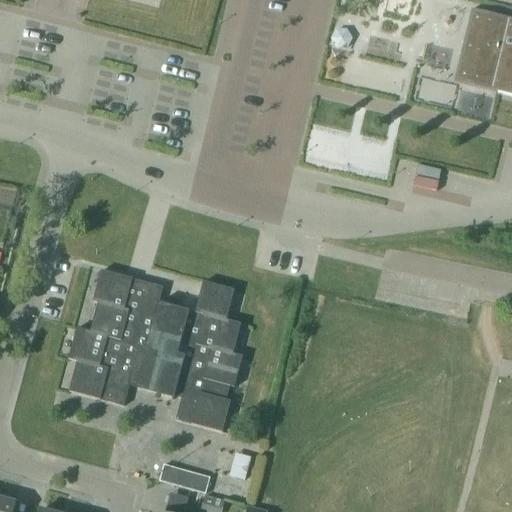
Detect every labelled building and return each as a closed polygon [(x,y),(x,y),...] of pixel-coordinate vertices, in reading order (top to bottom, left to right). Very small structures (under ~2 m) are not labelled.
[(511,19),(471,9),(470,11),(475,13),(459,81),(454,80),(454,82),(511,95),(511,19)] [(352,39),(347,31),(337,31),(332,40),(337,48),(347,48),(352,39)] [(436,178),(459,180),(460,170),(437,168),(436,178)] [(76,330),(68,360),(77,363),(69,393),(124,407),(129,388),(173,400),(174,397),(182,399),(176,421),(222,434),(231,403),(226,401),(230,388),(234,389),(242,358),(233,356),(240,326),(238,325),(226,322),(234,291),(203,283),(194,318),(188,316),(189,313),(159,305),(163,289),(147,284),(101,272),(93,303),(98,304),(90,333),(76,330)] [(164,466),(160,483),(175,487),(179,471),(164,466)] [(195,475),(179,471),(175,487),(190,491),(195,475)] [(195,475),(190,491),(205,495),(210,480),(210,479),(209,479),(195,475)] [(0,499),(0,511),(12,511),(15,504),(0,499)]
